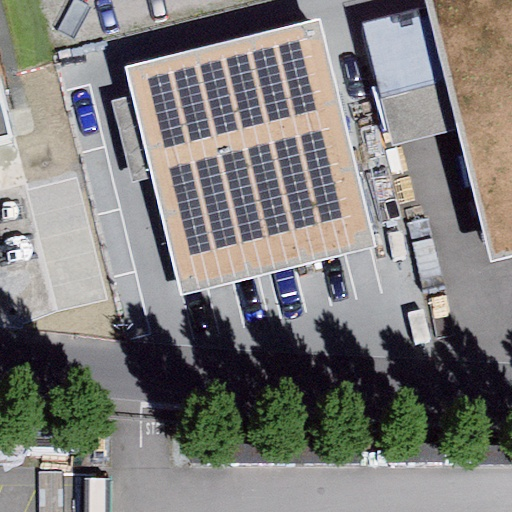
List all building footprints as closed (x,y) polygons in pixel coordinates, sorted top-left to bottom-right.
[(511,0),(428,0),(430,5),(459,129),(492,257),(511,251),(511,0)] [(459,129),(430,5),(364,21),(393,145),(459,129)] [(317,20),(125,69),(184,295),(375,246),(317,20)] [(0,151),(14,148),(0,91),(0,151)] [(445,460),(445,440),(388,440),(388,459),(445,460)] [(361,460),(361,442),(194,444),(194,461),(361,460)] [(511,461),(511,442),(475,443),(475,462),(511,461)]
